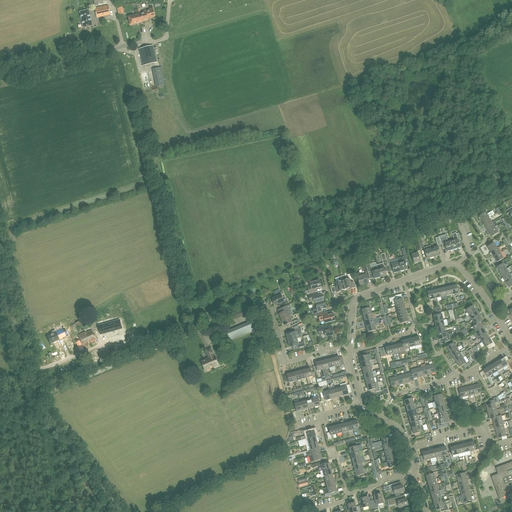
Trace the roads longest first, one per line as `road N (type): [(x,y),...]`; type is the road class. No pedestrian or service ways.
road 1 (unclassified): [(121,511),(35,396),(0,258)]
road 2 (residential): [(348,345),(286,361),(265,305)]
road 3 (residential): [(348,353),(407,333),(415,322),(404,280)]
